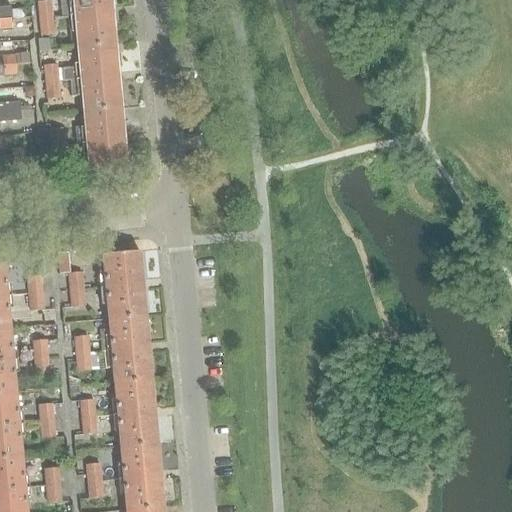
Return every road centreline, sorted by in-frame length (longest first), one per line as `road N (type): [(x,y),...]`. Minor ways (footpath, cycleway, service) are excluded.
road 1 (residential): [(204,511),(175,206)]
road 2 (residential): [(175,206),(157,0)]
road 3 (residential): [(0,222),(175,206)]
